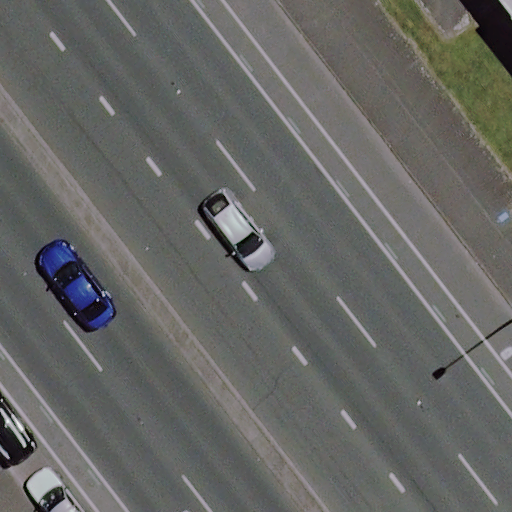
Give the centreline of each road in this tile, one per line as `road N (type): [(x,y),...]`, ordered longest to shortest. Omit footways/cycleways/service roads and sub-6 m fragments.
road 1 (secondary): [(103,0),(496,511)]
road 2 (secondary): [(191,511),(0,258)]
